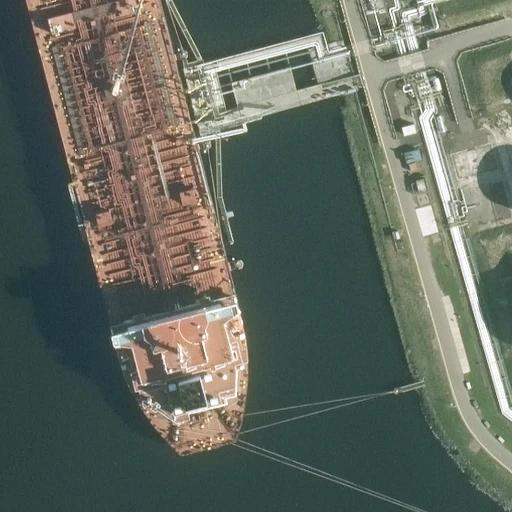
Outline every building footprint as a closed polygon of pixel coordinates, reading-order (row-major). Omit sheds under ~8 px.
[(413,127),(401,131),(403,139),(415,135),(413,127)] [(498,170),(491,144),(450,155),(457,182),(498,170)] [(418,149),(403,154),(406,163),(421,159),(418,149)] [(415,165),(407,167),(409,174),(417,172),(415,165)] [(426,190),(423,178),(415,180),(418,192),(426,190)]
